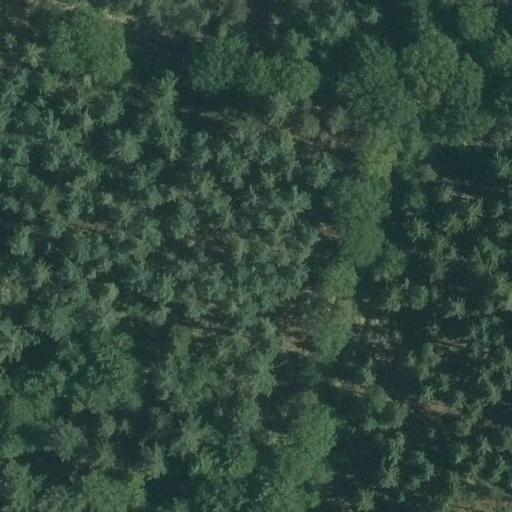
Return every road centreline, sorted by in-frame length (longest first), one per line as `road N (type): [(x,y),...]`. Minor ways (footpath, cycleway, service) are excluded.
road 1 (track): [(395,0),(410,96),(403,135),(295,511)]
road 2 (track): [(0,12),(511,116)]
